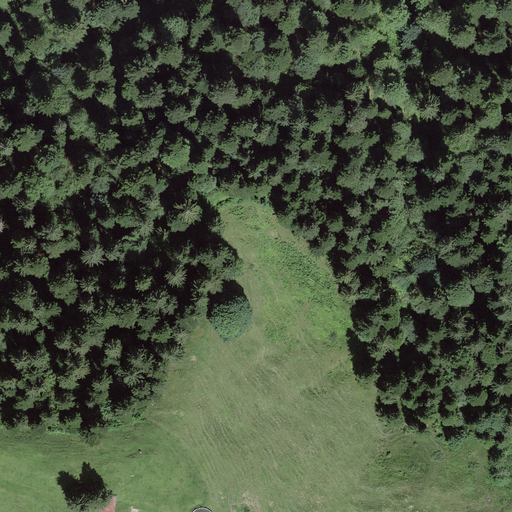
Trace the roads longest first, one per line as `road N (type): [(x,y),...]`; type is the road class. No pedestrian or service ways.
road 1 (track): [(0,287),(157,252),(223,196),(285,204)]
road 2 (track): [(0,104),(122,40),(175,0)]
